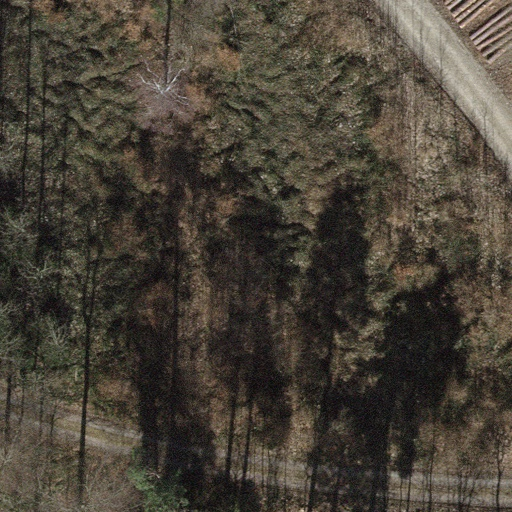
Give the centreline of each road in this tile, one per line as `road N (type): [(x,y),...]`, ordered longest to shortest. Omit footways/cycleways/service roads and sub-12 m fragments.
road 1 (track): [(0,398),(154,442),(421,488),(511,488)]
road 2 (track): [(511,170),(381,0)]
